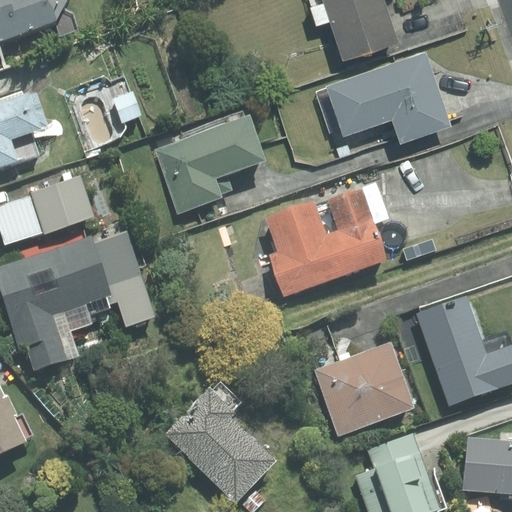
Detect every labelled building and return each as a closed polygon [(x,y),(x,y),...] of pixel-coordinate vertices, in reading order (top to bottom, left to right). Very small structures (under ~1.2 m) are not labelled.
[(72,0),(43,0),(43,1),(14,11),(10,0),(0,0),(0,45),(60,30),(72,0)] [(331,21),(343,61),(401,43),(388,0),(324,0),(325,2),(311,6),(317,25),(331,21)] [(452,123),(426,50),(327,86),(346,137),(391,121),(399,143),(452,123)] [(41,111),(34,91),(0,101),(0,183),(1,183),(0,179),(0,175),(42,162),(35,142),(56,136),(47,110),(41,111)] [(267,170),(250,120),(156,153),(178,216),(225,200),(220,186),(267,170)] [(45,239),(96,221),(82,179),(0,208),(0,228),(7,248),(43,235),(45,239)] [(364,193),(268,219),(280,254),(270,257),(285,301),(389,267),(364,193)] [(95,248),(92,239),(0,270),(0,292),(23,361),(32,358),(38,376),(82,361),(73,335),(94,328),(92,321),(117,312),(124,332),(156,321),(127,237),(95,248)] [(511,348),(488,355),(472,297),(415,313),(418,324),(402,328),(411,363),(431,357),(445,408),(511,390),(511,348)] [(411,415),(391,348),(313,371),(334,438),(411,415)] [(244,408),(221,384),(163,440),(233,511),(234,511),(242,504),(249,511),(255,511),(266,501),(257,493),(282,469),(233,419),(244,408)] [(0,403),(0,402),(0,462),(31,449),(8,399),(0,403)] [(444,511),(414,435),(364,450),(371,471),(354,476),(364,511),(444,511)] [(511,440),(469,437),(463,493),(511,498),(511,440)]
